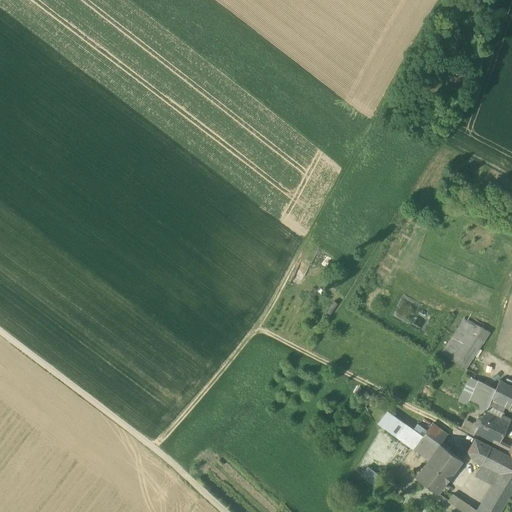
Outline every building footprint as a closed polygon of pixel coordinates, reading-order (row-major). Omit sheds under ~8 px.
[(469,316),(467,321),(489,332),(491,328),(469,316)] [(464,319),(441,354),(464,368),(489,332),(467,321),(464,319)] [(493,329),(491,328),(489,332),(464,368),(465,369),(493,329)] [(464,403),(469,404),(479,382),(469,378),(458,401),(464,404),(464,403)] [(506,406),(511,408),(511,386),(500,381),(499,381),(495,390),(480,382),(479,382),(469,404),(484,411),(485,412),(485,411),(486,411),(492,399),(506,406)] [(492,399),(486,411),(500,418),(506,406),(492,399)] [(493,443),(497,445),(498,442),(509,420),(504,417),(503,420),(500,418),(486,411),(485,411),(485,412),(484,413),(482,417),(481,417),(478,417),(475,423),(477,426),(477,427),(474,433),(476,434),(493,443)] [(378,424),(404,442),(413,430),(388,412),(378,424)] [(474,437),(476,434),(474,433),(477,427),(477,426),(475,423),(473,422),(473,424),(465,419),(460,429),(474,437)] [(432,425),(427,432),(440,444),(448,434),(433,424),(432,425)] [(417,425),(413,430),(404,442),(428,460),(440,444),(427,432),(417,425)] [(494,484),(482,505),(491,511),(499,511),(511,491),(511,457),(475,438),(468,452),(474,460),(482,464),(501,473),(494,484)] [(408,449),(397,442),(392,449),(402,457),(408,449)] [(511,456),(511,449),(510,448),(498,442),(497,445),(493,443),(491,446),(511,456)] [(462,460),(440,444),(428,460),(427,462),(449,478),(462,460)] [(415,477),(437,493),(449,478),(427,462),(415,477)] [(475,475),(494,484),(501,473),(482,464),(475,475)] [(382,478),(367,466),(360,476),(375,488),(382,478)] [(448,501),(454,506),(459,499),(452,495),(448,501)] [(477,511),(459,499),(454,506),(462,511),(477,511)]
